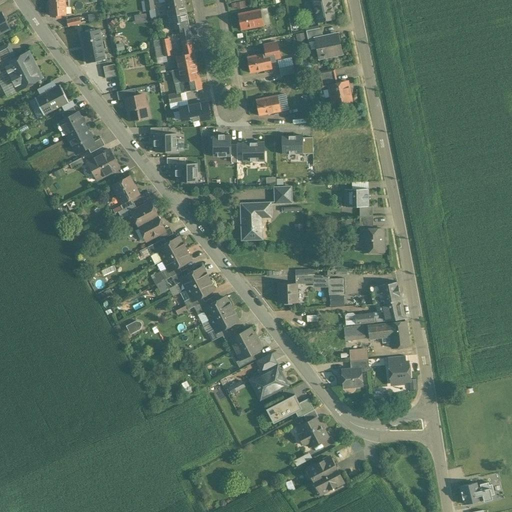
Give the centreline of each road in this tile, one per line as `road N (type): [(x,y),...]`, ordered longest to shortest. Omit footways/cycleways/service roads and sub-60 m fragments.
road 1 (residential): [(438,415),(389,430),(364,430),(344,418),(22,0)]
road 2 (residential): [(353,0),(438,415)]
road 3 (residential): [(199,0),(223,113),(241,119),(249,109),(224,0)]
